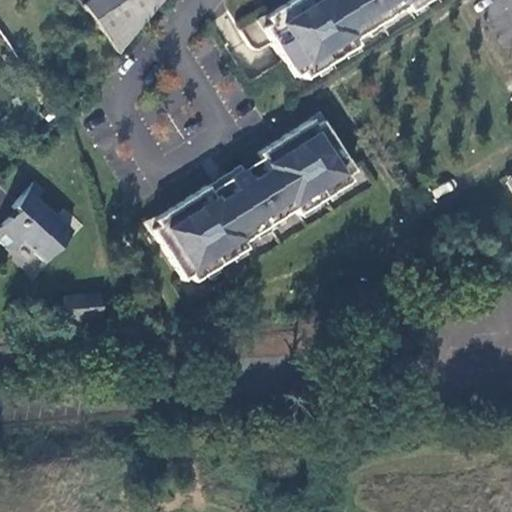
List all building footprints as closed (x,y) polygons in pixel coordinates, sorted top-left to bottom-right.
[(90,0),(84,5),(85,7),(117,53),(161,0),(90,0)] [(293,0),(265,18),(269,24),(262,28),(294,79),(301,75),(304,81),(357,46),(354,40),(405,9),(409,14),(431,0),(293,0)] [(315,126),(311,120),(258,154),(267,168),(248,180),(242,170),(209,191),(206,187),(154,221),(157,226),(150,230),(182,282),(189,277),(193,283),(246,250),(242,243),(293,211),(297,217),(351,183),(346,177),(354,173),(322,123),(315,126)] [(44,190),(34,181),(12,205),(19,211),(13,218),(10,216),(0,226),(0,241),(11,251),(21,241),(43,260),(70,229),(37,197),(44,190)] [(97,294),(65,297),(67,322),(99,319),(97,294)]
